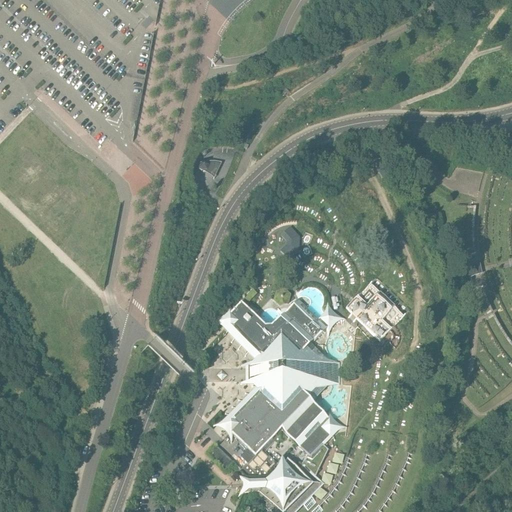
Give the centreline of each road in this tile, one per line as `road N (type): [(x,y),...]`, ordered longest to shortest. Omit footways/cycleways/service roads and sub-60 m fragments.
road 1 (secondary): [(511,113),(356,123),(303,141),(265,167),(215,240),(127,476)]
road 2 (track): [(443,0),(283,106),(253,143),(241,193)]
road 3 (unclassified): [(131,329),(80,511)]
road 4 (track): [(194,88),(234,87),(362,48)]
road 5 (track): [(113,304),(0,196)]
